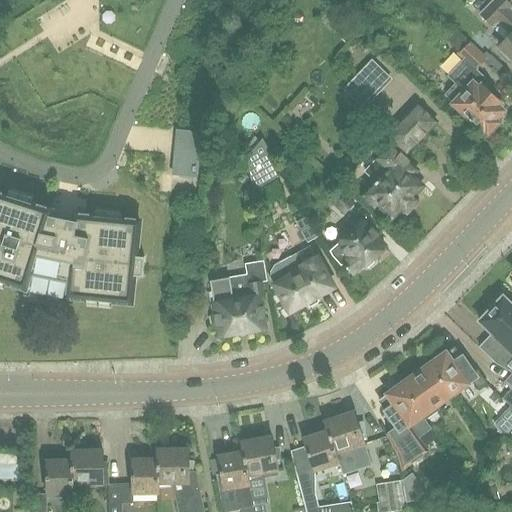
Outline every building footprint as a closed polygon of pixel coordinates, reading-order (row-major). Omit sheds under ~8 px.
[(511,9),(511,7),(511,5),(506,0),(496,0),(483,14),(494,25),(501,17),(511,27),(511,33),(500,46),(503,49),(501,51),(511,61),(511,60),(511,9)] [(457,83),(446,95),(484,131),(503,111),(497,105),(501,101),(485,86),(488,83),(475,70),(486,58),(457,31),(448,40),(461,52),(458,55),(464,60),(450,76),(457,83)] [(352,81),(344,89),(361,106),(369,98),(352,81)] [(172,121),(194,120),(194,105),(171,106),(172,121)] [(418,106),(389,136),(395,142),(377,160),(389,171),(378,183),(377,182),(363,196),(375,207),(377,205),(384,211),(384,213),(387,215),(389,216),(392,218),(401,209),(405,213),(407,211),(410,210),(415,205),(415,202),(417,200),(413,196),(422,187),(411,176),(417,171),(394,149),(398,145),(406,152),(416,142),(419,142),(424,136),(425,133),(435,122),(418,106)] [(58,165),(59,126),(46,126),(46,165),(58,165)] [(177,131),(173,175),(198,177),(202,134),(177,131)] [(253,191),(279,177),(268,156),(272,154),(263,139),(247,158),(253,191)] [(334,205),(343,215),(355,202),(344,193),(338,200),(334,205)] [(87,299),(111,302),(132,304),(134,276),(143,277),(145,257),(136,257),(140,222),(119,220),(95,217),(75,215),(74,221),(72,220),(72,219),(58,216),(57,217),(49,216),(51,210),(31,204),(8,197),(0,194),(0,280),(6,283),(25,289),(26,289),(30,275),(68,283),(66,297),(67,297),(87,299)] [(364,220),(331,249),(332,254),(342,265),(344,263),(353,273),(362,265),(369,266),(374,261),(373,255),(385,245),(364,220)] [(300,231),(307,243),(316,238),(310,226),(300,231)] [(271,275),(272,279),(290,311),(301,304),(303,305),(307,303),(311,305),(318,301),(317,297),(321,295),(321,293),(333,287),(310,246),(291,257),(291,256),(278,263),(279,265),(276,267),(273,269),(272,271),(271,275)] [(261,300),(265,299),(268,296),(263,281),(267,280),(263,262),(247,264),(247,275),(210,282),(212,291),(217,315),(214,315),(215,325),(219,324),(221,336),(266,328),(261,300)] [(511,390),(511,305),(503,297),(500,300),(496,299),(495,299),(489,305),(489,306),(490,310),(479,322),(511,352),(511,364),(507,370),(511,372),(511,374),(504,383),(511,390)] [(194,323),(196,305),(185,303),(183,322),(194,323)] [(454,393),(471,381),(473,384),(483,377),(478,370),(474,373),(462,356),(461,357),(455,348),(447,354),(446,353),(444,354),(440,354),(435,357),(434,361),(432,362),(454,393)] [(454,398),(452,395),(454,393),(432,362),(401,384),(426,419),(454,398)] [(424,420),(426,419),(401,384),(399,386),(395,386),(390,389),(389,393),(387,395),(388,396),(379,401),(385,410),(384,411),(396,428),(386,435),(397,454),(402,470),(428,452),(418,437),(430,428),(424,420)] [(511,390),(502,400),(511,409),(511,390)] [(325,420),(329,431),(336,454),(365,444),(354,411),(325,420)] [(336,454),(329,431),(304,439),(314,471),(339,463),(336,454)] [(244,452),(248,476),(278,470),(272,436),(242,442),(244,452)] [(104,450),(73,451),(73,460),(73,485),(109,484),(109,472),(108,472),(109,467),(104,466),(104,450)] [(159,484),(172,484),(178,511),(205,511),(197,473),(189,473),(189,450),(159,450),(159,459),(159,484)] [(248,476),(244,452),(219,456),(225,490),(236,488),(240,509),(240,511),(254,511),(254,507),(250,485),(248,476)] [(159,484),(159,459),(132,459),(133,494),(159,494),(159,484)] [(73,485),(73,460),(47,460),(47,494),(73,494),(73,485)] [(394,511),(407,509),(403,482),(390,483),(394,511)] [(484,505),(501,499),(496,486),(480,492),(484,505)] [(319,511),(315,495),(303,498),(306,511),(319,511)]
